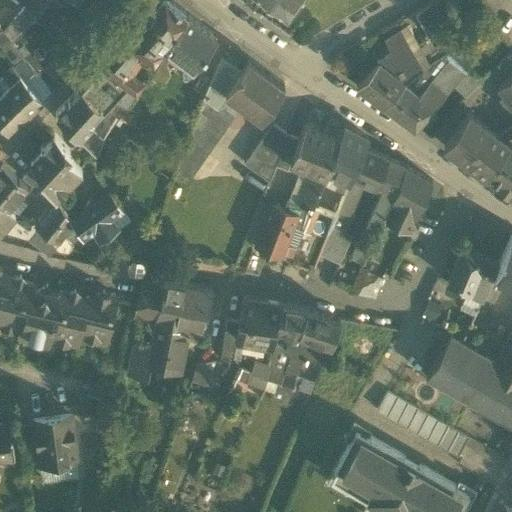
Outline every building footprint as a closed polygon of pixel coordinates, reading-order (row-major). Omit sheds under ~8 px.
[(34,7),(33,6),(25,0),(24,0),(14,11),(19,15),(13,22),(18,26),(34,7)] [(141,51),(152,59),(163,43),(162,42),(186,11),(171,0),(158,0),(123,37),(123,36),(122,37),(141,51)] [(272,0),(285,10),(292,0),(269,0),(271,1),(271,0),(272,0)] [(414,11),(428,34),(445,23),(432,1),(414,11)] [(171,49),(192,64),(215,33),(186,11),(162,42),(163,43),(171,49)] [(23,52),(36,68),(55,50),(34,23),(15,41),(20,48),(23,52)] [(376,60),(377,62),(403,81),(428,64),(407,24),(384,38),(390,52),(376,60)] [(1,39),(13,54),(20,48),(15,41),(11,37),(5,30),(2,33),(5,36),(1,39)] [(421,42),(432,59),(440,54),(430,36),(421,42)] [(122,37),(119,41),(138,55),(141,51),(122,37)] [(119,41),(100,61),(134,87),(142,74),(131,65),(138,55),(119,41)] [(163,43),(152,59),(145,70),(161,81),(168,71),(166,56),(171,49),(163,43)] [(198,104),(221,120),(236,99),(224,89),(240,67),(221,53),(204,92),(198,104)] [(441,55),(428,64),(403,81),(418,92),(447,59),(441,55)] [(236,99),(260,116),(283,84),(247,57),(240,67),(224,89),(236,99)] [(418,92),(435,105),(463,73),(447,59),(418,92)] [(117,112),(134,87),(100,61),(80,82),(104,106),(107,103),(117,112)] [(3,70),(9,78),(19,70),(12,62),(3,70)] [(382,104),(403,81),(377,62),(356,85),(382,104)] [(40,95),(19,70),(9,78),(5,82),(5,83),(6,84),(15,93),(15,94),(26,108),(40,95)] [(511,122),(498,134),(509,142),(511,139),(511,76),(499,87),(507,98),(502,102),(508,109),(511,106),(511,122)] [(418,92),(403,81),(382,104),(414,128),(435,105),(418,92)] [(104,106),(80,82),(55,108),(77,130),(86,122),(104,106)] [(0,116),(8,127),(26,108),(15,94),(15,93),(6,84),(0,89),(0,116)] [(183,143),(201,156),(225,122),(221,120),(198,104),(183,143)] [(484,174),(509,142),(498,134),(467,112),(443,145),(484,175),(484,174)] [(102,119),(95,130),(102,136),(109,124),(102,119)] [(274,161),(287,131),(271,120),(243,159),(255,168),(261,159),(273,164),(274,161)] [(324,172),(326,166),(339,135),(303,121),(298,135),(288,158),(289,158),(300,163),(311,167),(324,172)] [(94,148),(102,136),(95,130),(86,122),(77,130),(94,148)] [(343,124),(339,135),(326,166),(349,178),(352,172),(363,145),(367,137),(343,124)] [(29,153),(33,158),(54,189),(80,162),(65,147),(68,144),(52,128),(40,141),(40,142),(29,153)] [(298,135),(287,131),(274,161),(286,166),(289,158),(288,158),(298,135)] [(511,144),(509,142),(484,174),(511,194),(511,144)] [(201,156),(183,143),(176,163),(188,172),(191,169),(201,156)] [(387,156),(363,145),(352,172),(363,177),(376,182),(387,156)] [(376,182),(381,185),(393,190),(405,165),(387,156),(376,182)] [(55,191),(54,189),(33,158),(21,170),(33,180),(29,183),(49,199),(55,191)] [(3,159),(0,162),(0,196),(7,202),(16,191),(26,179),(3,159)] [(311,167),(300,163),(287,196),(298,200),(311,167)] [(432,179),(405,165),(393,190),(394,190),(385,211),(403,220),(401,225),(409,229),(421,203),(432,179)] [(324,172),(321,180),(344,190),(349,178),(326,166),(324,172)] [(298,200),(310,205),(321,180),(324,172),(311,167),(298,200)] [(344,190),(337,206),(349,211),(363,177),(352,172),(349,178),(344,190)] [(109,183),(93,194),(84,200),(69,211),(71,214),(81,227),(81,228),(92,220),(109,208),(121,201),(109,183)] [(394,190),(393,190),(381,185),(371,207),(384,213),(385,211),(394,190)] [(7,202),(14,208),(16,206),(18,208),(26,199),(16,191),(7,202)] [(49,199),(34,218),(55,235),(61,226),(62,225),(71,214),(69,211),(55,191),(49,199)] [(82,197),(84,200),(93,194),(91,191),(82,197)] [(244,234),(255,239),(272,200),(260,195),(244,234)] [(7,202),(0,196),(0,225),(0,226),(14,208),(7,202)] [(298,200),(287,196),(283,205),(296,210),(294,214),(305,218),(310,205),(298,200)] [(255,239),(280,249),(291,221),(294,214),(296,210),(283,205),(272,200),(255,239)] [(352,213),(349,211),(337,206),(330,225),(344,231),(352,213)] [(358,237),(370,243),(382,217),(384,213),(371,207),(358,237)] [(116,219),(109,208),(92,220),(99,231),(116,219)] [(382,217),(401,225),(403,220),(385,211),(384,213),(382,217)] [(72,234),(81,227),(71,214),(62,225),(72,234)] [(291,221),(302,226),(305,218),(294,214),(291,221)] [(55,235),(34,218),(27,227),(48,243),(55,235)] [(325,235),(302,226),(291,221),(280,249),(291,254),(289,259),(312,268),(317,255),(325,235)] [(317,255),(338,264),(352,234),(344,231),(330,225),(325,235),(317,255)] [(55,235),(48,243),(45,248),(63,252),(71,234),(61,226),(55,235)] [(511,236),(510,235),(498,260),(492,274),(502,280),(511,285),(511,236)] [(349,256),(362,261),(370,243),(358,237),(349,256)] [(491,273),(492,274),(498,260),(464,245),(448,279),(467,288),(481,295),(481,293),(491,273)] [(383,276),(360,266),(349,290),(374,295),(383,276)] [(32,278),(5,271),(0,290),(0,314),(21,320),(31,284),(32,278)] [(481,293),(492,298),(502,280),(492,274),(491,273),(481,293)] [(132,315),(155,320),(159,298),(164,278),(143,274),(132,315)] [(164,278),(159,298),(206,309),(212,287),(164,277),(164,278)] [(58,290),(31,284),(21,320),(20,326),(47,333),(48,327),(58,290)] [(59,284),(58,290),(48,327),(76,334),(77,328),(86,291),(59,284)] [(88,286),(86,291),(77,328),(105,335),(116,293),(88,286)] [(481,295),(467,288),(458,307),(472,313),(481,295)] [(273,342),(276,326),(277,322),(263,319),(267,299),(243,295),(239,319),(236,335),(237,335),(273,342)] [(199,332),(206,309),(159,298),(155,320),(187,329),(199,332)] [(441,304),(428,298),(421,313),(434,319),(441,304)] [(277,322),(280,302),(267,299),(263,319),(277,322)] [(298,330),(306,307),(280,302),(277,322),(276,326),(290,328),(298,330)] [(339,317),(306,307),(298,330),(299,331),(309,334),(330,341),(339,317)] [(221,352),(233,355),(237,335),(236,335),(239,319),(226,317),(225,326),(221,352)] [(155,320),(149,347),(133,343),(127,371),(131,372),(131,371),(145,374),(147,362),(178,368),(187,329),(155,320)] [(284,346),(287,336),(290,328),(276,326),(273,342),(269,363),(272,364),(284,369),(290,349),(284,346)] [(511,327),(495,358),(511,367),(511,327)] [(287,336),(297,339),(299,331),(298,330),(290,328),(287,336)] [(288,370),(296,373),(303,353),(309,334),(299,331),(297,339),(287,336),(284,346),(290,349),(284,369),(288,370)] [(450,333),(426,375),(511,422),(511,367),(495,358),(450,333)] [(330,341),(309,334),(303,353),(322,360),(330,341)] [(251,368),(268,375),(272,364),(269,363),(253,357),(251,368)] [(208,359),(195,362),(191,376),(187,389),(202,393),(213,368),(208,359)] [(284,369),(272,364),(268,375),(269,375),(278,378),(285,381),(288,370),(284,369)] [(247,380),(265,386),(269,375),(268,375),(251,368),(247,380)] [(285,381),(278,378),(274,390),(271,400),(285,405),(296,373),(288,370),(285,381)] [(265,386),(274,390),(278,378),(269,375),(265,386)] [(398,396),(387,390),(376,410),(387,416),(398,396)] [(408,402),(398,396),(387,416),(397,421),(408,402)] [(418,407),(408,402),(397,421),(407,427),(418,407)] [(428,413),(418,407),(407,427),(417,433),(428,413)] [(33,418),(39,462),(76,457),(71,413),(33,418)] [(438,419),(428,413),(417,433),(427,438),(438,419)] [(449,424),(438,419),(427,438),(438,444),(449,424)] [(0,459),(10,458),(10,457),(14,456),(12,442),(8,442),(5,420),(0,420),(0,459)] [(459,430),(449,424),(438,444),(448,449),(459,430)] [(351,480),(348,485),(366,495),(363,501),(384,511),(455,511),(467,490),(355,428),(332,470),(351,480)] [(469,436),(459,430),(448,449),(458,455),(469,436)] [(78,474),(76,457),(39,462),(41,478),(78,474)] [(351,480),(332,470),(329,475),(348,485),(351,480)]
